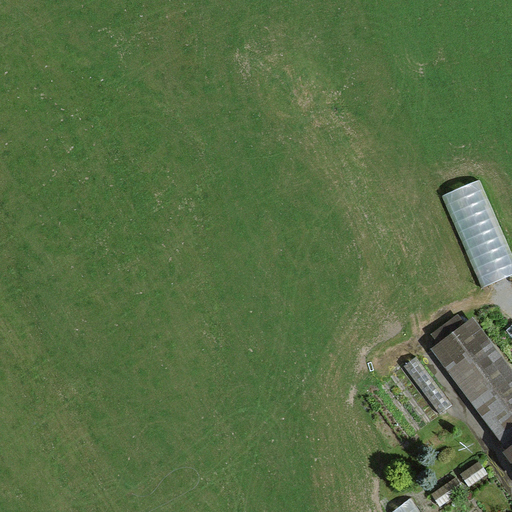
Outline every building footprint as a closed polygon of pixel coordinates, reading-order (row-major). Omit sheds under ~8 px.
[(511,254),(480,183),(444,198),(484,289),(511,276),(511,254)] [(433,203),(398,218),(437,308),(472,293),(433,203)] [(354,209),(320,224),(376,350),(410,335),(354,209)] [(511,452),(511,451),(511,367),(476,319),(435,350),(511,452)] [(417,511),(410,503),(398,511),(417,511)]
